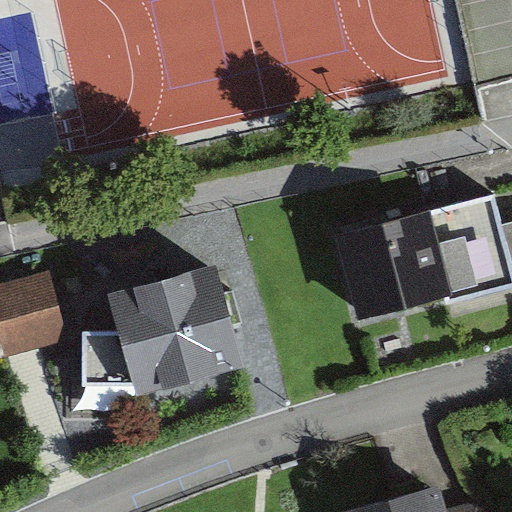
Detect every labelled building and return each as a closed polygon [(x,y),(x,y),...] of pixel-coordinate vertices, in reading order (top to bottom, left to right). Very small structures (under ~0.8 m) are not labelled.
[(63,100),(31,103),(33,133),(4,135),(6,155),(67,151),(63,100)] [(426,197),(336,221),(363,319),(462,293),(465,302),(511,289),(511,263),(493,191),(428,207),(426,197)] [(137,326),(87,325),(84,384),(147,385),(238,362),(211,257),(123,278),(137,326)] [(50,268),(0,279),(0,327),(6,352),(33,345),(66,337),(50,268)] [(434,511),(429,483),(329,499),(331,511),(434,511)]
